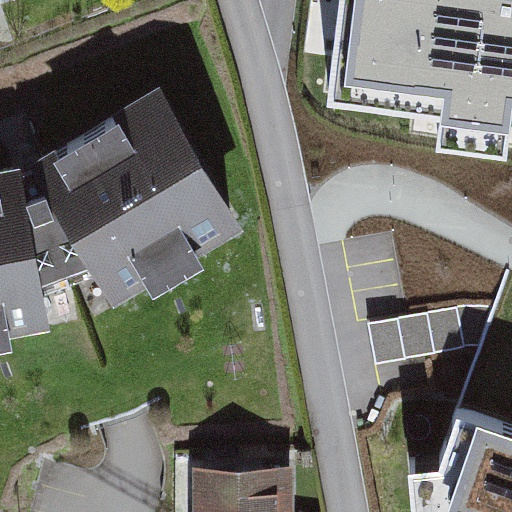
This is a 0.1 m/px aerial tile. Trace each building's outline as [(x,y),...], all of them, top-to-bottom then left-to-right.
[(511,0),(337,0),(331,56),(415,67),(411,97),(511,109),(511,0)] [(255,232),(165,92),(52,164),(142,305),(255,232)] [(44,171),(0,178),(0,339),(71,327),(44,171)] [(511,511),(511,424),(458,404),(440,453),(444,511),(511,511)] [(299,511),(300,476),(199,475),(198,511),(299,511)]
